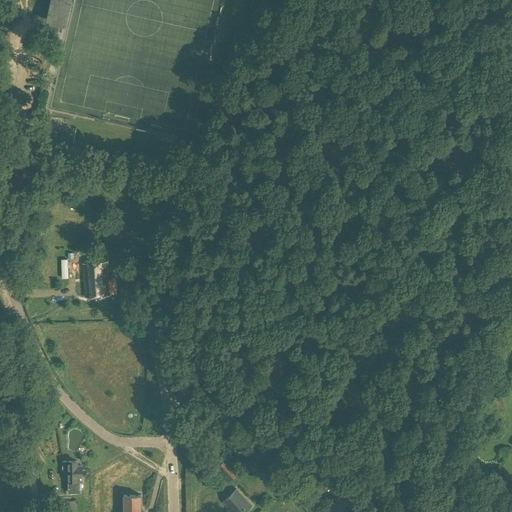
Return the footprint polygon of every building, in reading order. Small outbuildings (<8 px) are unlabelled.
[(51,0),(48,20),(67,24),(71,0),(51,0)] [(109,295),(107,261),(82,263),(84,297),(109,295)] [(227,455),(214,468),(227,482),(240,469),(227,455)] [(78,460),(62,461),(62,471),(68,471),(68,492),(80,492),(80,476),(83,476),(83,465),(78,465),(78,460)] [(342,476),(331,487),(344,500),(355,489),(342,476)] [(236,489),(222,501),(232,511),(245,511),(252,505),(236,489)] [(141,511),(141,494),(123,494),(123,511),(141,511)]
